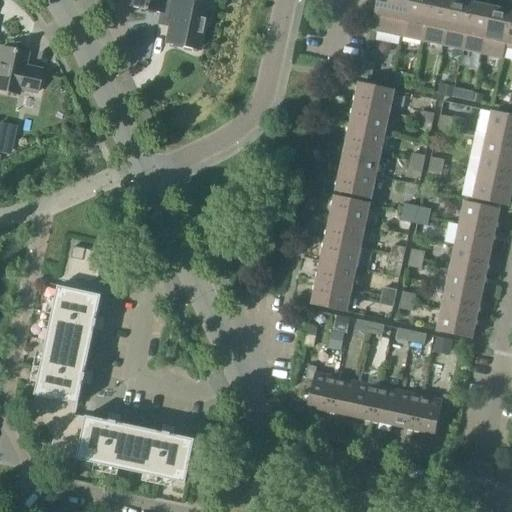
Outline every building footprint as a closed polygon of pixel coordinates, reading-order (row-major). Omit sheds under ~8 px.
[(144,10),(158,13),(161,0),(131,0),(130,7),(140,9),(140,11),(144,12),(144,10)] [(161,0),(158,13),(158,16),(172,19),(166,44),(196,51),(202,22),(206,23),(210,5),(193,1),(193,0),(189,0),(188,0),(161,0)] [(377,0),(371,31),(403,38),(410,0),(377,0)] [(410,0),(403,38),(423,42),(431,0),(410,0)] [(431,0),(423,42),(442,47),(452,0),(431,0)] [(452,0),(442,47),(463,51),(473,0),(465,0),(465,3),(453,0),(452,0)] [(473,0),(463,51),(482,55),(492,8),(479,6),(480,0),(473,0)] [(502,59),(505,49),(511,14),(511,3),(508,3),(507,11),(492,8),(482,55),(502,59)] [(35,95),(40,70),(24,67),(27,55),(0,48),(0,91),(18,96),(19,91),(35,95)] [(364,64),(361,78),(370,80),(373,66),(364,64)] [(359,85),(354,107),(389,115),(394,92),(359,85)] [(484,96),(474,94),(472,102),(482,104),(484,96)] [(354,107),(349,128),(385,135),(389,115),(354,107)] [(511,117),(482,111),(477,133),(511,140),(511,117)] [(421,113),(420,121),(432,124),(434,115),(421,113)] [(440,116),(438,125),(451,128),(452,119),(440,116)] [(432,124),(420,121),(418,129),(430,132),(432,124)] [(451,128),(438,125),(436,133),(449,136),(451,128)] [(0,154),(8,157),(14,130),(0,127),(0,154)] [(349,128),(345,149),(380,157),(385,135),(349,128)] [(511,140),(477,133),(472,154),(511,162),(511,140)] [(345,149),(340,171),(375,178),(380,157),(345,149)] [(511,162),(472,154),(468,175),(511,184),(511,162)] [(412,155),(411,163),(423,166),(425,157),(412,155)] [(431,159),(429,167),(442,170),(443,161),(431,159)] [(423,166),(411,163),(409,171),(421,174),(423,166)] [(442,170),(429,167),(427,175),(440,178),(442,170)] [(375,178),(340,171),(336,192),(371,200),(375,178)] [(511,190),(511,184),(468,175),(463,197),(508,207),(511,190)] [(334,198),(330,220),(365,227),(369,205),(334,198)] [(464,203),(459,225),(495,233),(499,211),(464,203)] [(404,205),(403,213),(415,216),(417,208),(404,205)] [(417,208),(415,216),(428,219),(430,210),(417,208)] [(401,222),(414,224),(415,216),(403,213),(401,222)] [(415,216),(414,224),(426,227),(428,219),(415,216)] [(330,220),(325,241),(360,248),(365,227),(330,220)] [(459,225),(455,247),(490,254),(495,233),(459,225)] [(325,241),(321,262),(356,269),(360,248),(325,241)] [(393,246),(391,255),(404,257),(405,249),(393,246)] [(455,247),(451,268),(486,275),(490,254),(455,247)] [(82,262),(85,251),(85,250),(73,248),(71,259),(72,260),(82,262)] [(411,250),(409,259),(422,261),(424,253),(411,250)] [(82,262),(72,260),(68,277),(91,282),(98,278),(103,255),(85,251),(82,262)] [(404,257),(391,255),(389,263),(402,266),(404,257)] [(422,261),(409,259),(408,267),(420,270),(422,261)] [(321,262),(316,283),(351,291),(356,269),(321,262)] [(451,268),(446,289),(481,296),(486,275),(451,268)] [(351,291),(316,283),(311,305),(347,313),(351,291)] [(105,438),(110,416),(111,417),(111,415),(109,415),(107,422),(86,417),(85,418),(78,417),(76,418),(74,414),(75,414),(77,406),(78,406),(83,384),(90,385),(90,384),(89,383),(89,384),(67,380),(69,370),(91,375),(91,376),(92,376),(92,374),(85,372),(94,330),(101,332),(102,330),(101,329),(100,330),(79,326),(81,316),(103,321),(102,322),(103,322),(104,320),(97,318),(102,297),(94,295),(58,287),(34,397),(36,397),(30,424),(46,427),(53,438),(50,454),(77,460),(76,461),(185,484),(195,441),(173,436),(175,429),(173,429),(172,430),(173,430),(169,451),(159,450),(164,428),(165,428),(165,427),(163,427),(161,434),(119,424),(121,417),(119,417),(118,418),(119,418),(115,440),(105,438)] [(384,289),(382,297),(395,300),(396,291),(384,289)] [(446,289),(442,310),(477,317),(481,296),(446,289)] [(402,293),(400,301),(413,304),(415,296),(402,293)] [(395,300),(382,297),(380,306),(393,308),(395,300)] [(413,304),(400,301),(399,310),(411,312),(413,304)] [(477,317),(442,310),(437,332),(472,340),(477,317)] [(354,331),(368,334),(370,324),(357,321),(354,331)] [(370,324),(368,334),(382,337),(384,327),(370,324)] [(397,340),(410,343),(412,333),(399,330),(397,340)] [(329,350),(341,352),(344,335),(332,333),(329,350)] [(412,333),(410,343),(424,346),(426,336),(412,333)] [(454,343),(437,339),(434,354),(451,358),(454,343)] [(307,409),(329,413),(336,379),(315,374),(316,368),(308,367),(305,380),(313,382),(307,409)] [(329,413),(350,418),(357,383),(336,379),(329,413)] [(350,418),(371,422),(378,388),(357,383),(350,418)] [(371,422),(392,427),(400,392),(378,388),(371,422)] [(392,427),(414,431),(421,397),(400,392),(392,427)] [(421,397),(414,431),(435,436),(441,409),(448,411),(451,397),(443,395),(442,401),(421,397)]
